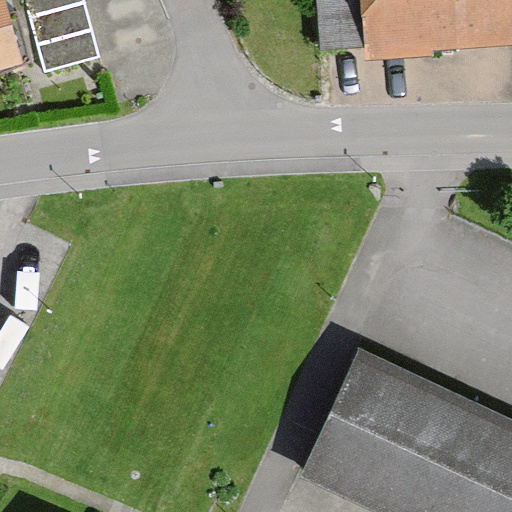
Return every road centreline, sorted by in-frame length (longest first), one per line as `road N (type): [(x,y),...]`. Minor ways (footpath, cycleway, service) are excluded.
road 1 (residential): [(240,129),(511,126)]
road 2 (residential): [(0,157),(240,129)]
road 3 (residential): [(240,129),(186,0)]
